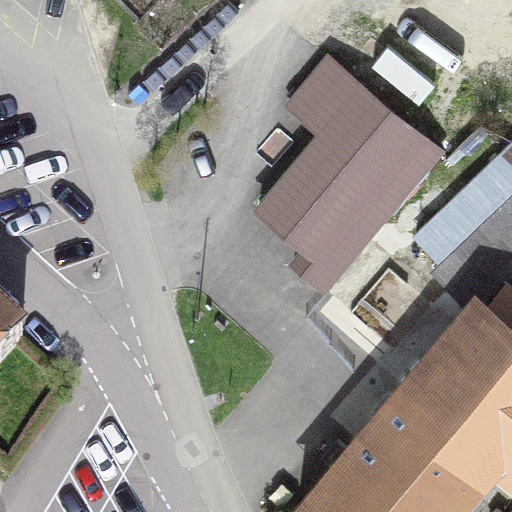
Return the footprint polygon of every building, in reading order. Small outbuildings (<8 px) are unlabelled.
[(122,0),(139,17),(155,0),(122,0)] [(324,287),(439,148),(330,58),(291,105),(322,131),(258,209),(304,248),(293,261),(324,287)] [(511,264),(511,195),(435,268),(469,305),(511,264)] [(431,371),(418,359),(297,505),(305,511),(449,511),(494,460),(511,475),(511,288),(507,284),(431,371)] [(0,366),(29,334),(0,307),(0,366)]
